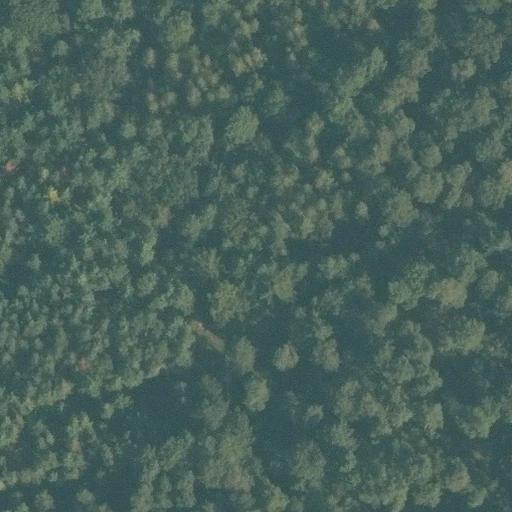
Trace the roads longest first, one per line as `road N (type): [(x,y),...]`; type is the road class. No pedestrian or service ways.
road 1 (track): [(283,511),(43,0)]
road 2 (track): [(62,511),(211,360),(511,211)]
